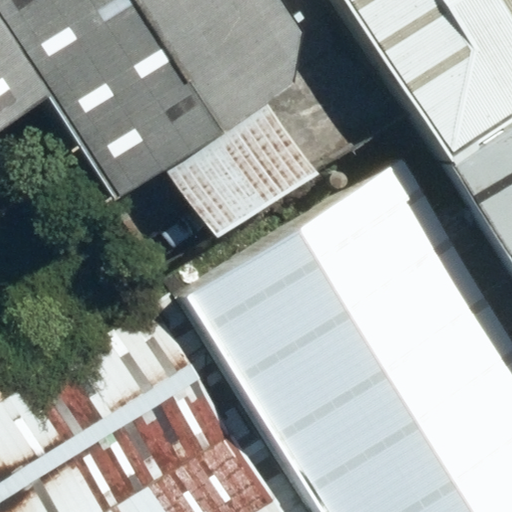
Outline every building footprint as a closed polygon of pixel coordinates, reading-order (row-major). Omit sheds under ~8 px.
[(322,63),(277,0),(0,0),(0,47),(35,102),(97,204),(322,63)] [(511,112),(511,0),(320,0),(431,171),(511,112)] [(0,124),(35,102),(0,47),(0,124)] [(511,116),(431,171),(511,318),(511,116)] [(511,511),(511,323),(431,171),(126,340),(239,511),(511,511)]
